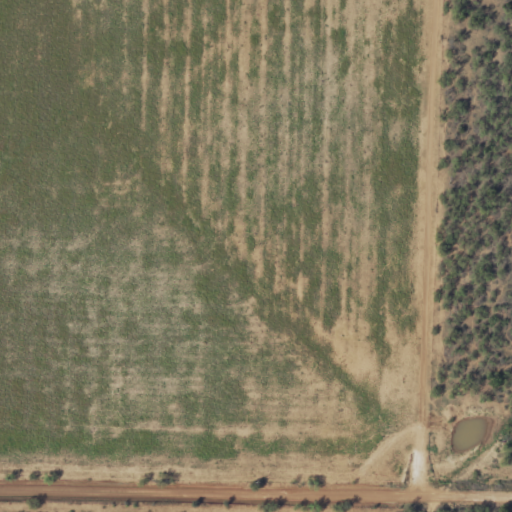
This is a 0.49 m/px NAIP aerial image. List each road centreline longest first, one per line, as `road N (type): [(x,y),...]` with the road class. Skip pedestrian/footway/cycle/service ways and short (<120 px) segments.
road 1 (residential): [(511,491),(0,486)]
road 2 (residential): [(437,491),(418,0)]
